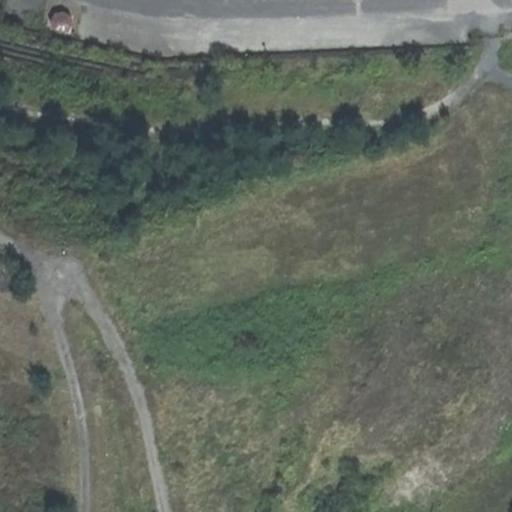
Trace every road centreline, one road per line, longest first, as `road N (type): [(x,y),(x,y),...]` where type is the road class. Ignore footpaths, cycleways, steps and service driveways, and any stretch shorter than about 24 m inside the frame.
road 1 (track): [(490,0),(489,71),(457,100),(419,115),(219,127),(120,124),(0,103)]
road 2 (track): [(24,259),(70,276),(129,382),(159,511)]
road 3 (track): [(0,237),(24,259),(73,401),(76,511)]
